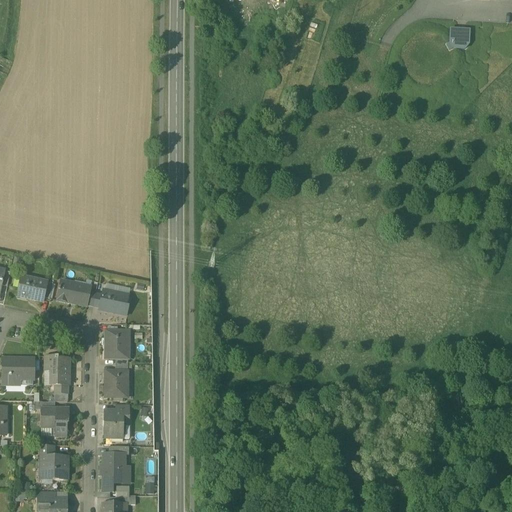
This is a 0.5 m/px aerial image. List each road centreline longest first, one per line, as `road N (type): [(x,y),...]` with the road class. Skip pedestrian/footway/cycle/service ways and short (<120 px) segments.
road 1 (primary): [(179,511),(180,0)]
road 2 (unclassified): [(88,511),(92,342),(83,332),(8,314)]
road 3 (track): [(255,511),(511,474)]
